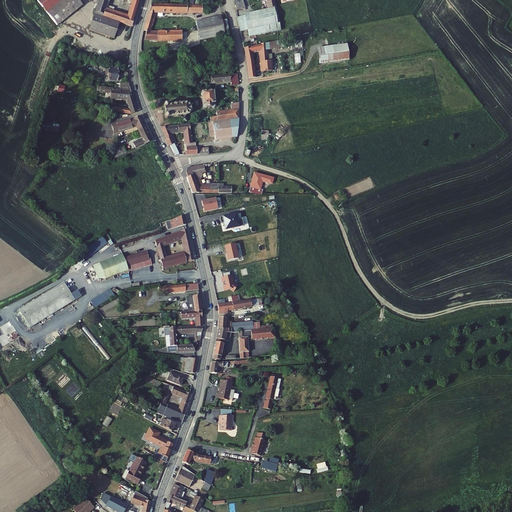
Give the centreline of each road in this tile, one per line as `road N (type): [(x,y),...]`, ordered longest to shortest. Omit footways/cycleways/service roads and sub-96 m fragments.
road 1 (tertiary): [(170,163),(191,220),(210,322),(193,412),(155,511)]
road 2 (track): [(235,155),(292,177),(333,207),(355,264),(376,295),(402,313),(420,318),(511,301)]
road 3 (unclassified): [(170,163),(240,149),(244,82),(227,0)]
road 4 (tertiary): [(146,0),(135,42),(138,91),(170,163)]
